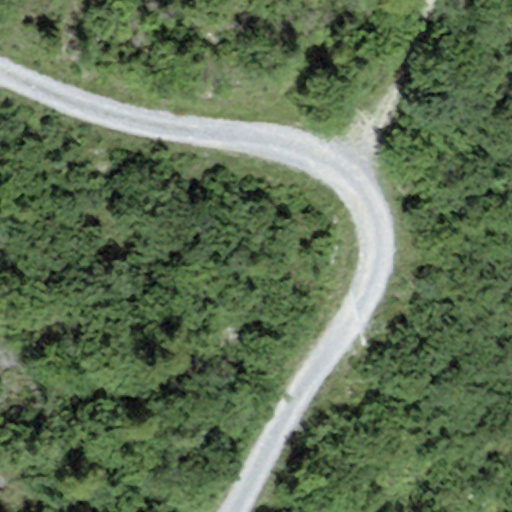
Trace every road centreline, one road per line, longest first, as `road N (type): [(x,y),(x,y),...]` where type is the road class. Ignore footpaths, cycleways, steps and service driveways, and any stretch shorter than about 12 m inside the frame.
road 1 (track): [(356,188),(249,136),(94,112),(0,71)]
road 2 (track): [(235,511),(359,320),(376,259),(356,188)]
road 3 (track): [(356,188),(354,112),(400,0)]
